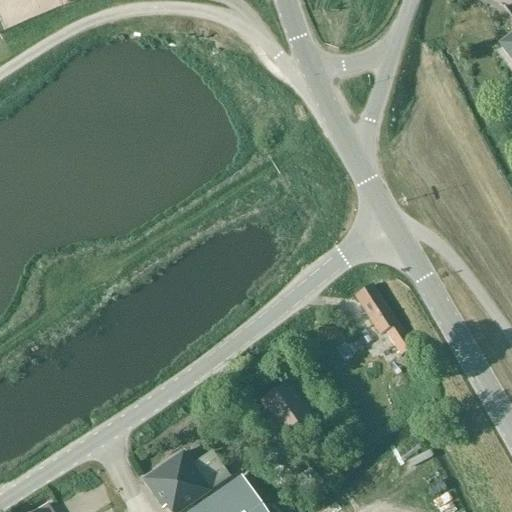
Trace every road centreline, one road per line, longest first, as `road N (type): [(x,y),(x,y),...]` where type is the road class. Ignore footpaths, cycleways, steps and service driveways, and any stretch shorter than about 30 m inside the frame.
road 1 (tertiary): [(0,500),(391,224)]
road 2 (tertiary): [(391,224),(511,435)]
